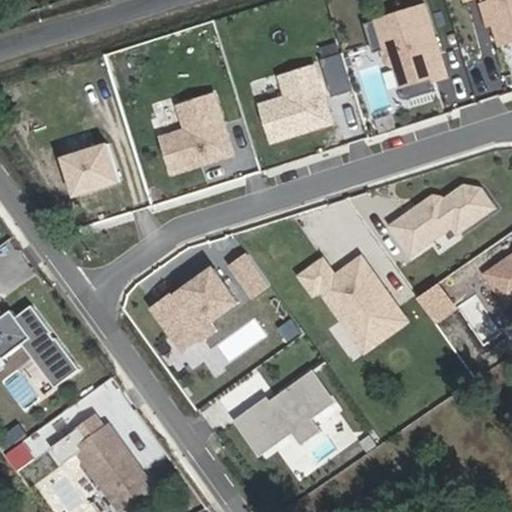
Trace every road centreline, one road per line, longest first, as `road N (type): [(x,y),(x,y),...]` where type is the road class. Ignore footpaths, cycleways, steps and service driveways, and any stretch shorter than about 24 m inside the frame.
road 1 (residential): [(64,260),(511,119)]
road 2 (residential): [(242,511),(64,260)]
road 3 (residential): [(190,0),(0,61)]
